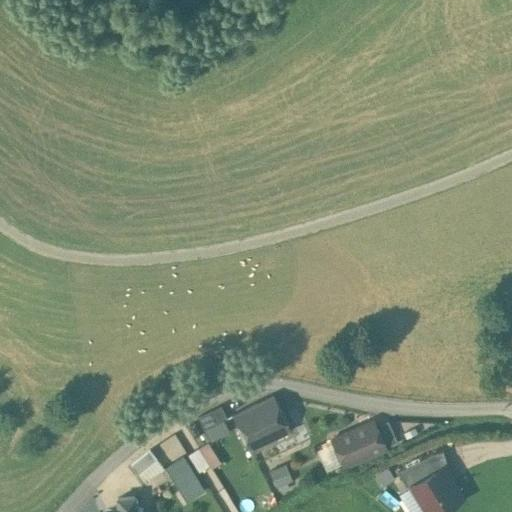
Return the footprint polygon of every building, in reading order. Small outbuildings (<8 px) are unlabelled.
[(273,396),(234,415),(250,450),(290,431),(273,396)] [(222,406),(199,417),(206,431),(229,420),(222,406)] [(387,420),(374,426),(384,447),(397,441),(387,420)] [(373,422),(333,440),(345,465),(384,447),(374,426),(373,422)] [(209,442),(199,449),(213,470),(222,464),(209,442)] [(443,449),(421,459),(397,471),(408,489),(411,486),(442,467),(448,464),(443,449)] [(150,450),(130,464),(137,474),(157,460),(150,450)] [(205,490),(184,457),(167,468),(188,501),(205,490)] [(442,467),(411,486),(427,511),(437,511),(461,498),(442,467)] [(135,496),(118,498),(119,511),(136,511),(137,511),(136,511),(135,496)]
